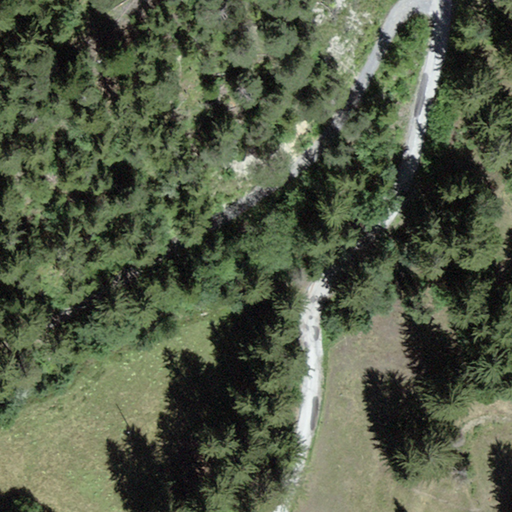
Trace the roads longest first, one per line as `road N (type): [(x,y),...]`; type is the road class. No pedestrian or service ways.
road 1 (track): [(424,0),(392,26),(330,143),(245,208),(0,356)]
road 2 (unclassified): [(444,0),(414,169),(404,193),(323,289),(314,333)]
road 3 (unclassified): [(279,511),(313,396),(314,333)]
